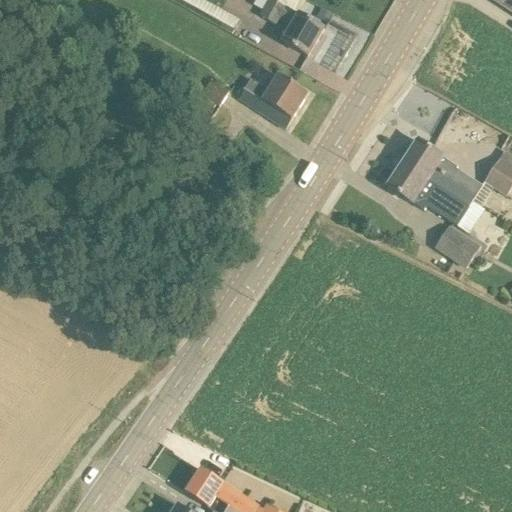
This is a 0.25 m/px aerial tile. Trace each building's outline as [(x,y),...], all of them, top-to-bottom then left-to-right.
[(240,22),(199,0),(166,0),(233,37),(238,28),(236,28),(240,22)] [(325,32),(300,17),(286,9),(272,0),(271,0),(261,18),(276,26),(280,20),(294,28),(284,44),(309,59),(325,32)] [(511,0),(490,0),(511,14),(511,0)] [(286,132),(293,122),(309,97),(280,79),(270,94),(251,82),(239,102),(286,132)] [(212,82),(197,105),(215,117),(230,95),(212,82)] [(432,148),(456,106),(414,83),(396,116),(415,126),(410,136),(432,148)] [(403,167),(470,211),(484,189),(458,171),(459,169),(419,143),(403,167)] [(507,199),(511,191),(511,156),(506,153),(485,184),(507,199)] [(470,211),(403,167),(388,190),(414,207),(414,206),(425,213),(427,209),(458,229),(470,211)] [(467,271),(480,251),(450,231),(437,251),(467,271)] [(187,495),(212,511),(275,511),(269,508),(266,511),(264,511),(203,472),(187,495)]
